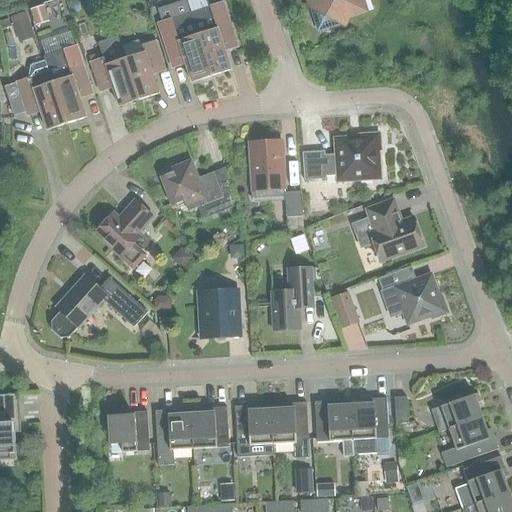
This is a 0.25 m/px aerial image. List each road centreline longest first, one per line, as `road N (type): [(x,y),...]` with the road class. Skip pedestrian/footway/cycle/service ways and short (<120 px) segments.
road 1 (residential): [(49,375),(92,380),(498,355)]
road 2 (residential): [(4,361),(36,250),(98,170),(159,129),(248,105),(295,102)]
road 3 (residential): [(498,355),(417,114),(387,102)]
road 4 (residential): [(56,511),(49,375)]
